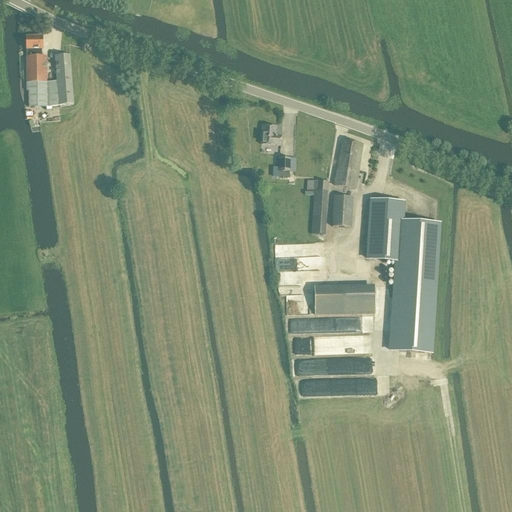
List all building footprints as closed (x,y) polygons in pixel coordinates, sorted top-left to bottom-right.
[(41,50),(43,50),(43,37),(26,37),(26,50),(26,57),(27,91),(29,91),(29,108),(47,107),(46,83),(46,57),(42,57),(41,50)] [(47,107),(73,105),(69,55),(54,57),(56,82),(46,83),(47,107)] [(275,136),(276,128),(263,127),(261,145),(280,147),(281,137),(275,136)] [(359,164),(362,145),(343,142),(335,187),(355,190),(359,164)] [(289,179),(290,160),(280,159),(279,178),(289,179)] [(325,236),(328,182),(308,181),(307,190),(315,191),(311,235),(325,236)] [(350,229),(353,199),(334,197),(332,227),(350,229)] [(402,222),(403,203),(372,201),(368,260),(396,262),(391,351),(431,353),(439,224),(402,222)] [(276,257),(276,271),(287,271),(322,270),(322,257),(276,257)] [(314,316),(375,315),(374,287),(314,288),(314,316)] [(301,380),(302,396),(359,395),(359,379),(301,380)]
